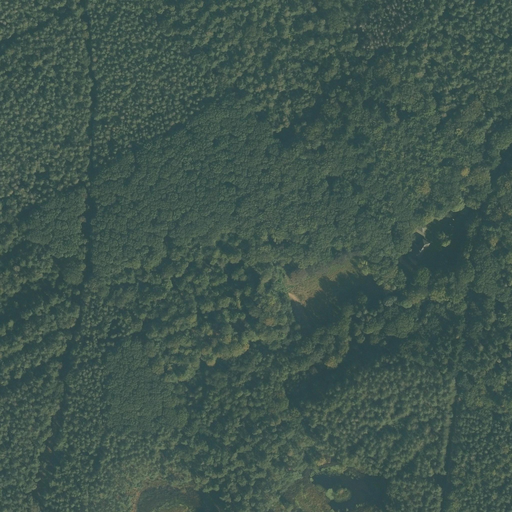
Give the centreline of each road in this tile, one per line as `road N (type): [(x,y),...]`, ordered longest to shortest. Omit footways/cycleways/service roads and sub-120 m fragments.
road 1 (track): [(145,0),(425,285),(473,283)]
road 2 (track): [(373,231),(139,325)]
road 3 (track): [(441,511),(473,283)]
road 4 (track): [(237,92),(86,177)]
road 5 (unknown): [(0,410),(139,325)]
road 6 (track): [(473,283),(496,174),(511,154)]
